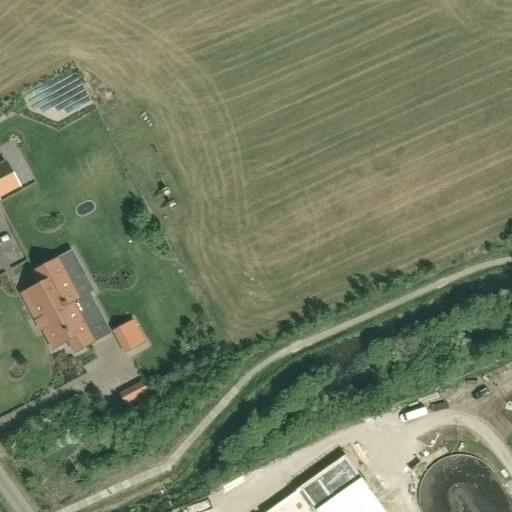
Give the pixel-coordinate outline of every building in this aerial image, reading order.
[(0,195),(18,186),(7,164),(0,167),(0,195)] [(76,353),(96,342),(84,320),(82,322),(72,303),(79,299),(57,260),(33,273),(40,285),(22,294),(37,321),(36,322),(39,321),(55,349),(70,341),(76,353)] [(0,353),(24,343),(0,284),(0,353)] [(144,344),(140,336),(122,346),(126,353),(144,344)] [(125,404),(136,398),(132,390),(121,396),(125,404)]
